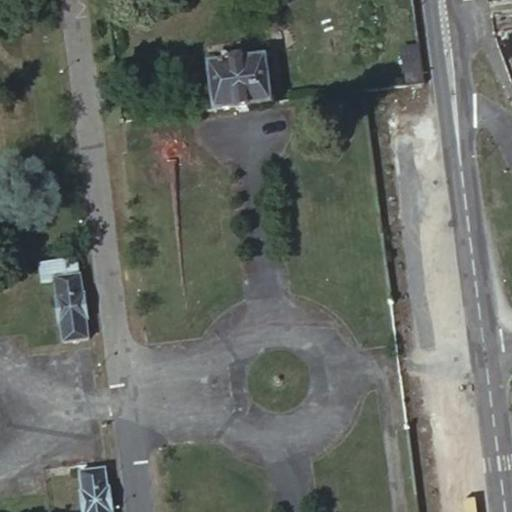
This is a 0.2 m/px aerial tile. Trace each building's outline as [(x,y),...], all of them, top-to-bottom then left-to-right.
[(212,111),(270,104),(264,57),(206,64),(212,111)] [(410,86),(423,84),(420,62),(403,65),(406,87),(410,86)] [(62,334),(88,330),(84,304),(88,303),(85,285),(82,285),(78,251),(51,254),(54,272),(56,288),(52,289),(55,308),(58,307),(62,334)] [(51,254),(39,256),(41,274),(54,272),(51,254)] [(84,511),(110,511),(110,504),(116,502),(113,480),(108,481),(105,461),(79,464),(81,484),(77,485),(79,508),(84,508),(84,511)]
